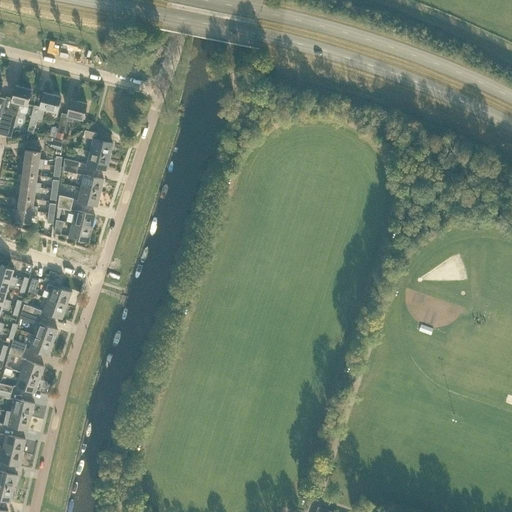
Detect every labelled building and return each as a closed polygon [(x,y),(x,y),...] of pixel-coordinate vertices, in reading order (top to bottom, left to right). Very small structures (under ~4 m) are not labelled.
[(6,98),(2,112),(16,115),(19,103),(27,105),(32,89),(16,85),(13,98),(6,96),(6,98)] [(61,96),(44,92),(40,107),(34,105),(28,130),(34,131),(37,119),(42,120),(45,109),(57,112),(61,96)] [(61,113),(60,117),(67,118),(67,120),(72,121),(74,116),(83,118),(87,103),(77,100),(72,99),(71,99),(67,114),(61,113)] [(58,128),(57,131),(63,133),(67,120),(67,118),(60,117),(58,128)] [(0,134),(7,136),(9,125),(0,123),(0,134)] [(48,132),(47,135),(55,137),(57,131),(58,128),(51,127),(49,132),(48,132)] [(93,139),(90,152),(109,157),(112,143),(96,139),(97,133),(85,130),(83,136),(93,139)] [(62,149),(60,149),(62,143),(52,140),(50,147),(57,148),(56,153),(60,154),(62,149)] [(47,159),(44,159),(39,158),(40,151),(26,149),(24,161),(39,163),(46,164),(47,159)] [(109,157),(90,152),(87,164),(106,169),(109,157)] [(63,164),(77,168),(79,161),(64,158),(63,164)] [(37,175),(38,168),(46,169),(46,164),(39,163),(24,161),(22,173),(37,175)] [(76,173),(77,168),(63,164),(62,170),(76,173)] [(21,185),(40,187),(41,182),(36,182),(37,175),(22,173),(21,185)] [(84,174),(81,188),(100,193),(104,179),(84,174)] [(34,198),(35,191),(40,192),(40,187),(21,185),(19,196),(34,198)] [(100,193),(81,188),(78,201),(97,205),(100,193)] [(58,201),(71,205),(73,198),(59,195),(58,201)] [(38,206),(33,205),(34,198),(19,196),(18,208),(37,211),(38,206)] [(70,210),(71,205),(58,201),(58,206),(56,217),(59,218),(61,207),(70,210)] [(18,208),(16,220),(31,222),(32,215),(36,216),(37,211),(18,208)] [(76,210),(72,223),(91,228),(95,215),(76,210)] [(56,219),(54,233),(60,234),(64,221),(56,219)] [(91,228),(72,223),(69,236),(88,241),(91,228)] [(0,264),(0,277),(17,282),(18,278),(11,276),(14,269),(0,264)] [(0,289),(6,292),(8,285),(15,287),(17,282),(0,277),(0,289)] [(32,278),(28,291),(34,293),(38,280),(32,278)] [(48,298),(66,305),(71,292),(48,284),(45,290),(50,292),(48,298)] [(6,292),(0,289),(0,302),(10,305),(11,300),(4,298),(6,292)] [(66,305),(48,298),(43,311),(62,318),(64,312),(65,312),(67,307),(66,306),(66,305)] [(0,312),(2,308),(8,310),(10,305),(0,302),(0,312)] [(24,304),(22,310),(33,314),(39,316),(41,310),(24,304)] [(33,314),(22,310),(20,315),(31,319),(33,314)] [(53,342),(57,330),(39,323),(34,335),(53,342)] [(417,330),(428,334),(430,327),(420,324),(417,330)] [(373,333),(370,340),(375,342),(377,343),(380,335),(378,334),(373,333)] [(48,355),(53,342),(34,335),(29,348),(48,355)] [(10,348),(23,353),(26,346),(12,341),(10,348)] [(21,358),(23,353),(10,348),(9,353),(4,367),(11,369),(15,356),(21,358)] [(39,380),(44,366),(25,360),(20,373),(39,380)] [(35,392),(39,380),(20,373),(16,385),(35,392)] [(0,382),(0,389),(11,392),(13,386),(0,382)] [(0,389),(0,395),(10,398),(11,392),(0,389)] [(31,416),(34,403),(14,398),(11,411),(31,416)] [(28,429),(31,416),(11,411),(7,410),(3,423),(8,424),(28,429)] [(6,434),(3,447),(22,452),(22,451),(24,450),(26,446),(24,444),(25,439),(6,434)] [(36,452),(37,439),(28,438),(26,451),(36,452)] [(0,460),(19,465),(22,452),(3,447),(0,458),(0,460)] [(0,484),(14,488),(17,475),(0,471),(0,484)] [(0,498),(10,501),(12,495),(14,495),(15,490),(13,489),(14,488),(0,484),(0,498)]
